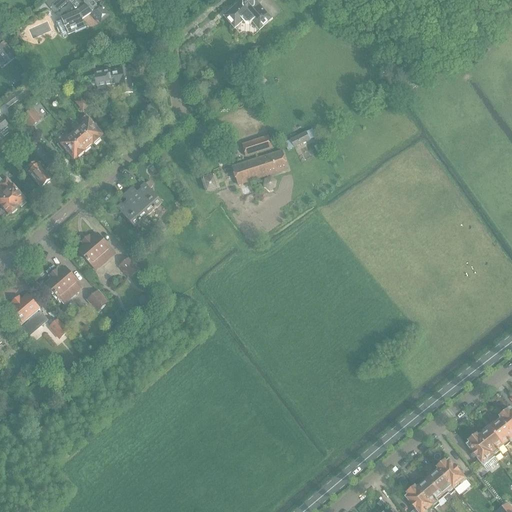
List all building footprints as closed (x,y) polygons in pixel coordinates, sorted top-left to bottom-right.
[(69,2),(67,0),(59,0),(50,8),(55,13),(69,2)] [(100,6),(94,0),(74,0),(80,6),(77,9),(77,8),(67,12),(69,17),(62,20),(69,36),(86,29),(82,20),(92,13),(101,23),(109,16),(100,6)] [(246,0),(245,1),(244,0),(242,0),(241,2),(241,5),(227,17),(229,19),(227,20),(232,25),(233,24),(235,26),(241,20),(245,24),(250,25),(255,21),(260,28),(269,20),(253,1),(252,0),(246,0)] [(96,71),(95,64),(79,67),(80,74),(96,71)] [(133,93),(129,67),(116,69),(116,72),(110,73),(110,72),(95,74),(97,87),(120,83),(122,95),(133,93)] [(3,103),(8,109),(18,101),(19,103),(27,97),(21,89),(3,103)] [(76,103),(83,111),(89,106),(82,98),(76,103)] [(32,110),(20,119),(29,129),(35,124),(31,119),(36,115),(32,110)] [(99,138),(103,135),(86,116),(83,119),(86,123),(80,127),(77,124),(93,143),(96,140),(97,141),(100,139),(99,138)] [(0,140),(0,141),(0,140),(0,133),(8,128),(7,127),(8,126),(3,119),(0,120),(0,140)] [(83,151),(93,143),(77,124),(73,128),(76,131),(71,136),(83,151)] [(295,148),(308,141),(310,140),(307,133),(291,141),(285,143),(289,151),(290,150),(291,153),(296,151),(295,148)] [(80,154),(83,151),(71,136),(64,141),(61,137),(57,141),(60,144),(59,146),(63,151),(65,150),(73,159),(77,156),(78,157),(81,155),(80,154)] [(227,150),(227,152),(231,162),(273,149),(269,137),(227,150)] [(48,155),(47,155),(38,144),(32,148),(42,159),(48,155)] [(238,186),(289,169),(283,151),(232,168),(238,186)] [(49,182),(54,179),(41,164),(37,167),(34,163),(30,167),(32,170),(29,173),(42,188),(46,185),(47,186),(50,183),(49,182)] [(10,215),(11,214),(12,215),(18,210),(17,209),(26,201),(14,186),(7,178),(3,182),(0,178),(0,204),(6,211),(10,215)] [(277,182),(271,178),(265,180),(263,186),(268,191),(275,189),(277,182)] [(163,204),(150,189),(153,187),(153,186),(153,185),(152,184),(151,183),(148,182),(146,184),(145,184),(140,188),(142,190),(138,193),(133,188),(128,192),(149,216),(163,204)] [(135,228),(149,216),(128,192),(122,197),(127,202),(123,205),(122,204),(118,208),(135,228)] [(84,257),(97,271),(115,255),(98,235),(92,240),(89,237),(83,242),(85,245),(79,251),(79,252),(79,253),(82,257),(84,257)] [(130,278),(140,270),(130,258),(120,267),(130,278)] [(51,290),(64,305),(83,288),(65,268),(59,273),(56,270),(50,276),(53,279),(46,284),(47,285),(47,287),(50,290),(51,290)] [(98,312),(108,304),(97,292),(88,300),(98,312)] [(14,317),(26,332),(45,316),(28,295),(21,301),(19,298),(12,303),(15,306),(9,312),(9,314),(12,317),(14,317)] [(60,339),(69,331),(60,319),(50,328),(60,339)] [(511,411),(510,413),(508,411),(500,417),(502,419),(501,420),(511,434),(511,411)] [(511,434),(501,420),(490,428),(505,448),(511,444),(511,434)] [(500,453),(505,448),(490,428),(479,437),(494,456),(496,458),(501,454),(500,453)] [(494,456),(479,437),(478,438),(477,436),(469,442),(470,444),(468,446),(484,467),(489,463),(488,461),(494,456)] [(438,471),(454,489),(460,484),(461,486),(466,481),(449,461),(447,463),(445,462),(437,468),(439,470),(438,471)] [(456,491),(454,489),(438,471),(428,480),(444,499),(449,494),(451,496),(456,491)] [(447,502),(444,499),(428,480),(417,489),(433,507),(435,509),(439,505),(441,507),(447,502)] [(427,511),(433,507),(417,489),(415,487),(407,494),(409,496),(406,498),(418,511),(427,511)] [(502,508),(505,511),(511,511),(511,508),(508,503),(502,508)]
